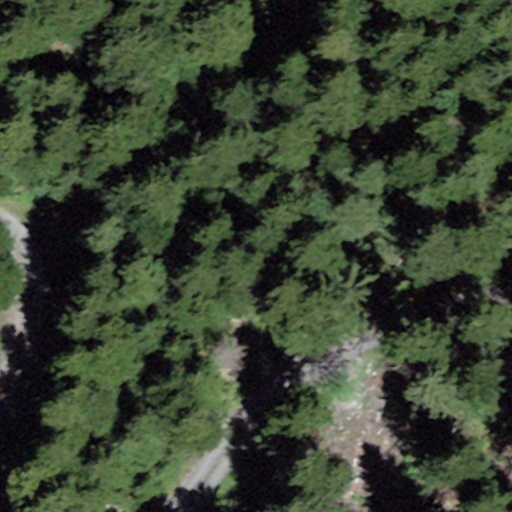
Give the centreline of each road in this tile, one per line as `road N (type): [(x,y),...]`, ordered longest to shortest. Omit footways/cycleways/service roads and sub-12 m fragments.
road 1 (track): [(190,511),(262,420),(322,368),(511,314)]
road 2 (track): [(348,362),(202,290),(0,217)]
